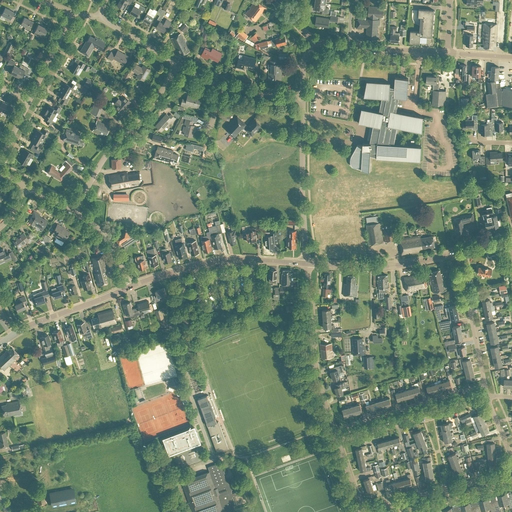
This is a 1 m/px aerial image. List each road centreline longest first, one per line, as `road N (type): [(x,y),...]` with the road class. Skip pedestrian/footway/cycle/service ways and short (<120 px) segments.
road 1 (residential): [(73,212),(103,158),(177,63)]
road 2 (tertiary): [(130,285),(217,260),(307,264)]
road 3 (residential): [(333,429),(315,376),(307,264)]
road 4 (residential): [(307,264),(302,99)]
road 5 (residential): [(333,429),(483,383)]
road 6 (residential): [(337,441),(487,398)]
road 7 (residential): [(363,511),(511,472)]
road 8 (tertiary): [(307,264),(387,266),(457,253)]
road 9 (tertiary): [(0,344),(25,326),(130,285)]
road 10 (unclassified): [(447,53),(313,41)]
road 11 (residential): [(483,383),(457,253)]
